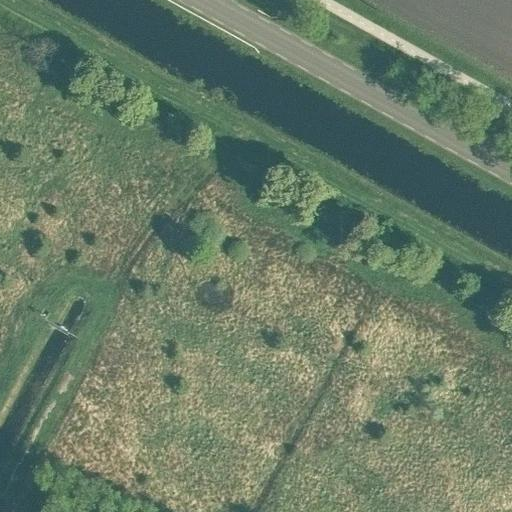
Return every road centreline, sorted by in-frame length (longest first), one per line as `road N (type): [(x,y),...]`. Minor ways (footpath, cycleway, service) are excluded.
road 1 (track): [(0,396),(55,284),(78,278),(102,292),(105,303),(0,501)]
road 2 (primary): [(511,171),(201,0)]
